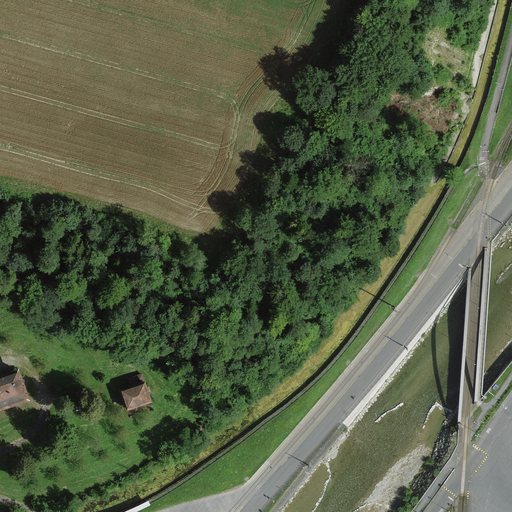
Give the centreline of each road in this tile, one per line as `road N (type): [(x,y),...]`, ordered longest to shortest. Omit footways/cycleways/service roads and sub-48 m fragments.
road 1 (unclassified): [(511,196),(255,507)]
road 2 (track): [(511,44),(485,154),(491,174),(511,189)]
road 3 (unclassified): [(511,406),(427,511)]
